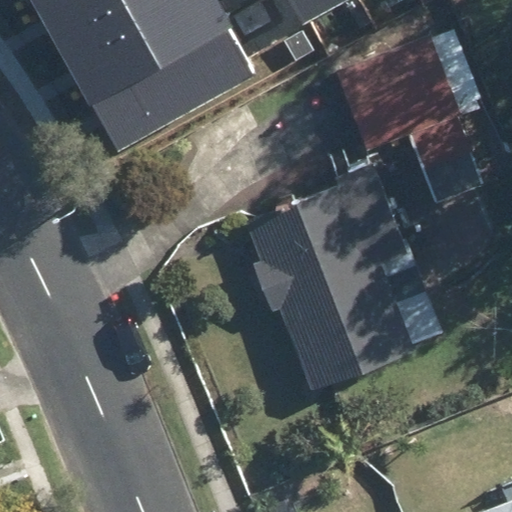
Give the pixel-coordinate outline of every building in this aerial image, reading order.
[(227,0),(34,0),(115,148),(264,67),(227,0)] [(273,0),(295,39),(367,0),(273,0)] [(486,185),(430,30),(337,64),(367,149),(382,144),(394,177),(419,168),(432,204),(486,185)] [(444,331),(378,168),(241,221),(274,305),(281,302),(312,382),(444,331)] [(511,511),(511,492),(465,511),(511,511)]
